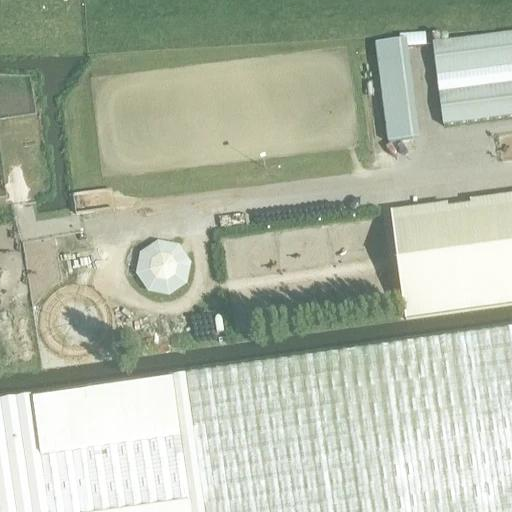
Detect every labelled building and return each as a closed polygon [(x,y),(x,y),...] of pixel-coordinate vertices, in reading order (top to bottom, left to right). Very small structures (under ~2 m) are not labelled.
[(437,78),(511,67),(511,35),(433,46),(437,78)] [(399,42),(376,45),(378,65),(401,62),(399,42)] [(511,118),(511,86),(439,96),(443,127),(511,118)] [(498,161),(511,159),(511,140),(496,143),(498,161)] [(75,210),(110,207),(108,189),(74,192),(75,210)] [(511,306),(511,197),(390,214),(406,323),(511,306)] [(140,255),(137,276),(149,294),(170,298),(187,286),(191,265),(179,247),(158,243),(140,255)] [(142,511),(191,505),(191,511),(511,511),(511,329),(172,378),(180,439),(39,459),(30,398),(0,402),(0,511),(142,511)] [(172,378),(30,398),(39,459),(180,439),(172,378)]
